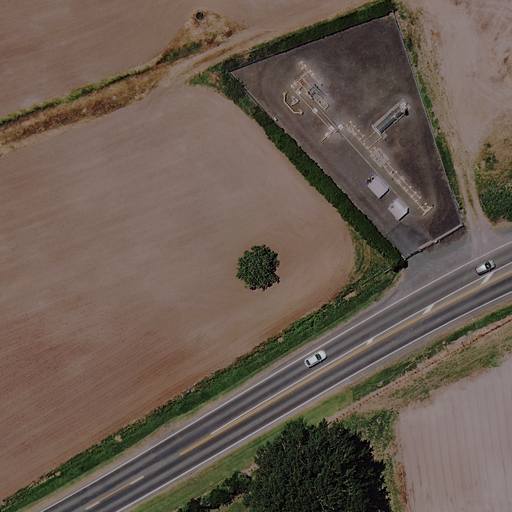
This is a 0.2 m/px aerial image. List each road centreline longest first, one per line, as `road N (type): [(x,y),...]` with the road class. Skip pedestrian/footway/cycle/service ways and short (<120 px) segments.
road 1 (primary): [(81,511),(511,272)]
road 2 (track): [(407,0),(498,278)]
